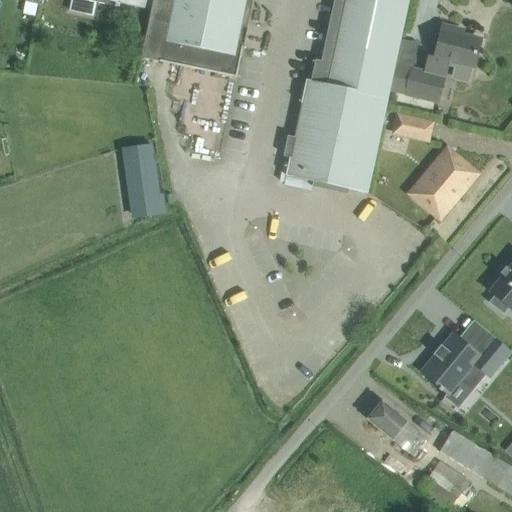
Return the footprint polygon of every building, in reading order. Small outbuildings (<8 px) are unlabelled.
[(89,1),(89,0),(71,0),(69,11),(86,15),(89,1)] [(152,0),(141,58),(236,78),(243,47),(238,46),(242,27),(247,28),(252,0),(152,0)] [(340,19),(331,63),(392,77),(394,65),(408,0),(338,0),(335,16),(334,16),(334,17),(340,19)] [(392,77),(385,107),(386,107),(390,91),(438,102),(448,61),(474,67),(480,40),(454,34),(455,29),(443,26),(434,61),(429,60),(426,72),(394,65),(392,77)] [(293,138),(285,176),(313,182),(313,181),(367,193),(386,107),(385,107),(392,77),(331,63),(315,60),(311,81),(306,80),(301,104),(302,104),(294,138),(293,138)] [(398,117),(395,132),(406,135),(410,120),(398,117)] [(152,145),(126,149),(135,218),(166,214),(163,196),(159,197),(158,197),(152,145)] [(426,176),(410,194),(439,219),(477,174),(452,154),(430,180),(426,176)] [(511,266),(511,265),(499,280),(497,279),(491,286),(493,288),(480,302),(486,307),(481,313),(494,324),(499,318),(505,323),(511,314),(511,266)] [(511,352),(491,335),(476,353),(456,336),(445,349),(443,347),(435,356),(437,358),(422,376),(448,398),(461,383),(473,394),(487,378),(489,380),(511,352)] [(407,422),(398,415),(383,402),(368,420),(412,457),(426,439),(407,423),(407,422)] [(511,468),(452,432),(439,452),(511,496),(511,468)] [(427,478),(419,489),(446,510),(447,508),(452,511),(453,511),(462,501),(456,497),(455,500),(427,478)]
